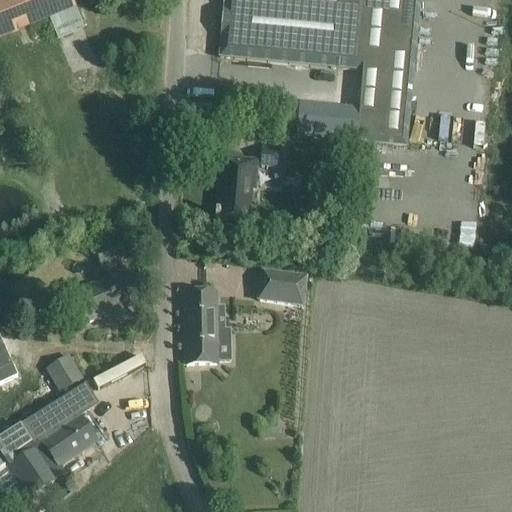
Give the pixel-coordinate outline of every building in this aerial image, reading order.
[(0,0),(0,38),(48,19),(57,41),(84,30),(75,8),(72,0),(0,0)] [(405,149),(419,0),(225,0),(219,59),(363,73),(359,113),(313,109),(310,139),(350,143),(350,144),(405,149)] [(240,92),(231,91),(229,120),(238,121),(240,92)] [(281,170),(283,153),(263,151),(261,168),(281,170)] [(258,163),(240,161),(220,159),(218,185),(220,185),(217,216),(216,215),(215,219),(235,221),(249,222),(251,192),(255,192),(258,163)] [(390,161),(374,160),(374,170),(390,171),(390,161)] [(120,318),(139,312),(122,262),(127,260),(120,241),(99,248),(108,277),(69,290),(83,328),(119,316),(120,318)] [(257,303),(303,310),(308,279),(262,272),(257,303)] [(230,331),(216,331),(216,297),(184,299),(187,365),(215,363),(231,363),(230,331)] [(0,371),(23,363),(0,304),(0,371)] [(45,372),(54,387),(60,396),(84,381),(69,357),(45,372)] [(60,412),(69,427),(31,453),(27,447),(0,465),(0,474),(8,486),(49,457),(58,470),(96,444),(80,420),(77,422),(67,407),(60,412)] [(289,421),(277,422),(259,422),(260,442),(278,441),(278,435),(290,435),(289,421)]
